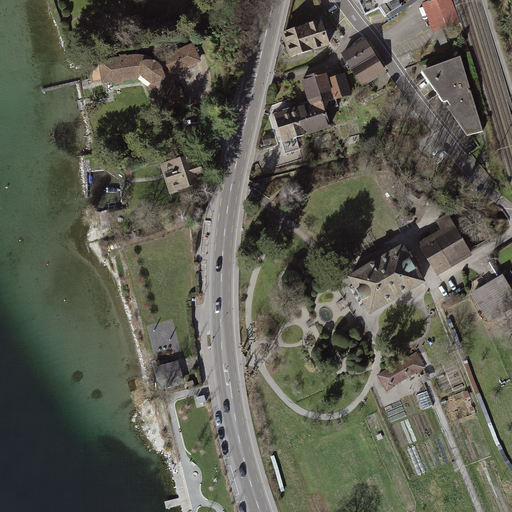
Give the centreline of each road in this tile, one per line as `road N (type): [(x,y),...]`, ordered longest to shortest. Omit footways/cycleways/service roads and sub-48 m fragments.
road 1 (primary): [(260,511),(227,382),(223,243),(274,0)]
road 2 (residential): [(340,0),(463,155)]
